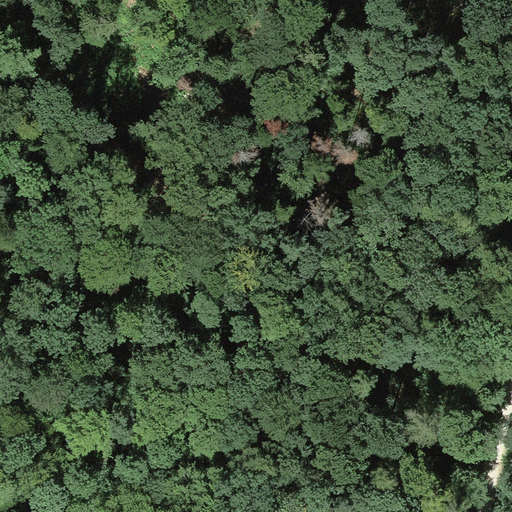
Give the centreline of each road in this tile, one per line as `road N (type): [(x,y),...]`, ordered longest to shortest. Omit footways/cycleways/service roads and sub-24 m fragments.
road 1 (track): [(0,73),(129,157),(242,259)]
road 2 (track): [(511,389),(481,511)]
